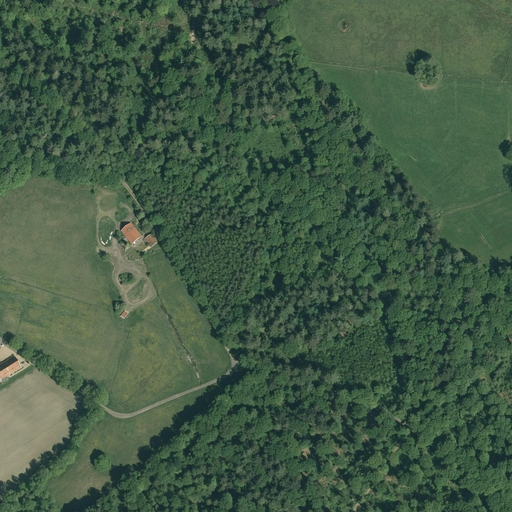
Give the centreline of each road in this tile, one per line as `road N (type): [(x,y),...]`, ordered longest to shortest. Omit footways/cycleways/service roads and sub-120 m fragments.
road 1 (track): [(0,75),(100,158),(165,245),(236,364)]
road 2 (track): [(236,364),(373,402),(498,492)]
road 3 (track): [(131,415),(114,414),(0,339)]
road 4 (track): [(131,415),(51,498),(22,511)]
